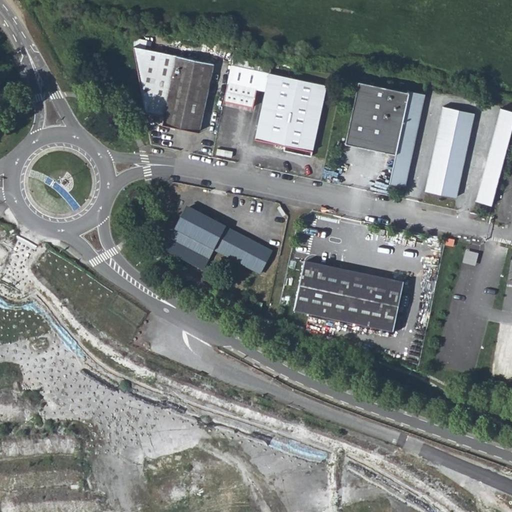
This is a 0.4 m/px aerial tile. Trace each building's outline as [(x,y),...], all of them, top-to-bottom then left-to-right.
[(214,63),(135,46),(145,111),(165,115),(163,124),(200,131),(214,63)] [(328,84),(232,61),(225,96),(252,102),(255,85),(257,77),(271,81),(257,136),(285,143),(284,147),(311,154),(328,84)] [(255,85),(269,88),(271,81),(257,77),(255,85)] [(343,142),(394,152),(407,90),(407,88),(357,79),(343,142)] [(423,92),(407,90),(394,152),(388,182),(403,185),(423,92)] [(229,100),(228,103),(253,110),(254,106),(229,100)] [(473,111),(442,105),(424,189),(455,196),(473,111)] [(477,200),(493,204),(499,179),(511,131),(511,109),(502,106),(477,200)] [(261,272),(273,248),(190,206),(177,231),(171,251),(202,268),(213,247),(261,272)] [(479,254),(466,251),(463,263),(475,266),(479,254)] [(305,262),(294,310),(393,333),(404,286),(305,262)] [(261,308),(263,300),(255,298),(254,306),(261,308)] [(511,477),(511,471),(503,468),(501,473),(511,477)]
